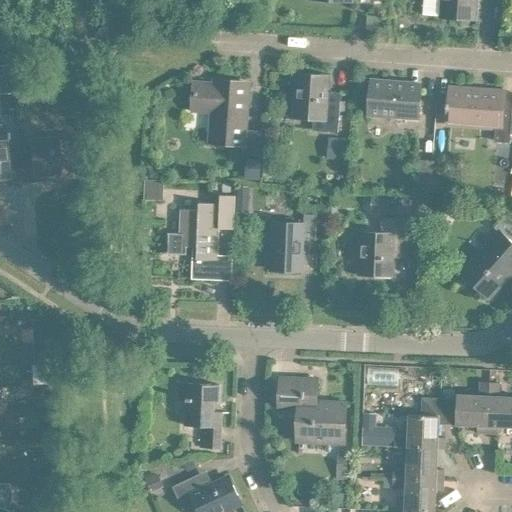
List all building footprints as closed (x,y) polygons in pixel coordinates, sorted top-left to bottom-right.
[(442,0),(442,16),(475,19),(476,0),(442,0)] [(11,64),(0,64),(0,93),(0,94),(13,93),(11,64)] [(312,131),(337,133),(340,101),(338,101),(338,103),(325,102),(327,77),(297,74),(294,117),(295,117),(295,115),(313,116),(312,131)] [(371,80),(368,116),(418,119),(420,84),(371,80)] [(242,153),(264,155),(266,131),(244,130),(248,83),(215,81),(214,85),(195,83),(193,110),(194,110),(194,108),(212,109),(210,142),(243,144),(242,153)] [(495,141),(509,142),(511,97),(511,93),(449,89),(448,104),(446,104),(446,108),(448,108),(447,124),(496,128),(495,141)] [(30,152),(19,153),(21,182),(46,180),(45,175),(60,174),(57,137),(29,139),(30,152)] [(328,138),(327,160),(343,161),(344,138),(328,138)] [(6,140),(0,140),(0,183),(21,182),(19,153),(7,154),(6,140)] [(246,159),(245,179),(260,180),(262,160),(246,159)] [(432,161),(430,193),(444,194),(446,162),(432,161)] [(237,186),(237,200),(249,201),(249,187),(237,186)] [(219,229),(234,229),(235,196),(219,195),(219,204),(198,203),(198,210),(180,210),(179,233),(167,233),(167,254),(186,255),(187,247),(197,247),(196,258),(192,258),(191,279),(217,280),(219,229)] [(270,270),(302,271),(303,239),(316,239),(317,215),(304,215),(304,224),(271,223),(270,270)] [(464,269),(465,270),(475,279),(472,283),(488,298),(511,270),(511,220),(506,215),(494,228),(498,231),(464,269)] [(361,234),(359,274),(392,275),(393,248),(406,249),(406,250),(407,251),(409,219),(382,218),(381,234),(361,234)] [(111,251),(122,252),(123,237),(112,236),(111,251)] [(41,320),(22,321),(23,342),(42,341),(41,320)] [(42,341),(23,342),(24,363),(43,362),(42,341)] [(296,442),(327,443),(344,443),(346,402),(316,401),(317,379),(292,378),(280,377),(278,409),(298,410),(296,442)] [(457,397),(457,400),(457,425),(477,425),(477,433),(487,433),(489,383),(480,382),(480,396),(457,395),(457,397)] [(220,448),(222,412),(213,412),(214,402),(218,403),(219,385),(179,383),(178,401),(191,401),(191,411),(186,410),(185,425),(202,426),(201,447),(220,448)] [(500,383),(489,383),(487,433),(499,434),(499,426),(511,426),(511,397),(499,397),(500,383)] [(44,385),(35,385),(35,394),(45,394),(44,385)] [(444,389),(443,399),(457,400),(457,397),(454,397),(454,389),(444,389)] [(394,447),(407,447),(438,448),(444,448),(445,437),(438,437),(439,424),(457,425),(457,400),(443,399),(423,399),(422,415),(409,415),(408,437),(395,436),(394,445),(394,447)] [(45,412),(34,412),(34,436),(47,436),(47,434),(47,412),(45,412)] [(363,427),(362,444),(394,445),(395,436),(395,428),(374,428),(375,413),(363,412),(363,427)] [(393,468),(393,478),(444,480),(444,469),(437,469),(438,448),(407,447),(406,469),(393,468)] [(338,454),(337,469),(347,470),(347,455),(338,454)] [(158,473),(145,479),(150,491),(164,485),(158,473)] [(196,503),(200,511),(223,511),(241,504),(228,476),(203,487),(197,474),(172,486),(183,509),(196,503)] [(384,477),(384,486),(392,486),(393,478),(384,477)] [(406,488),(405,511),(431,511),(435,511),(436,490),(443,491),(444,480),(393,478),(392,486),(392,488),(406,488)]
